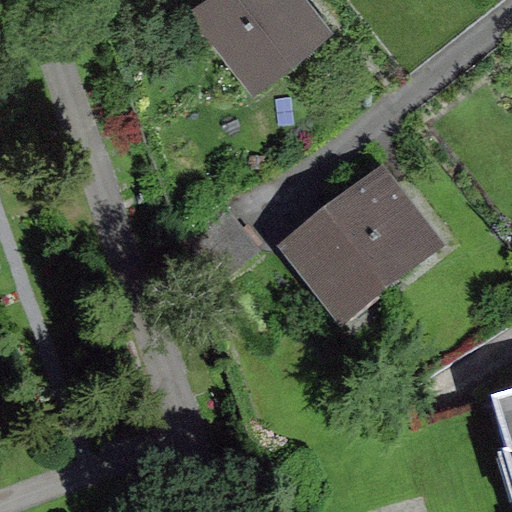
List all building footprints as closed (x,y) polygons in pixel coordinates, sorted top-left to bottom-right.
[(331,36),(303,0),(205,0),(191,11),(255,94),(331,36)] [(442,252),(380,176),(280,256),(342,332),(442,252)] [(242,231),(224,210),(188,240),(206,262),(242,231)] [(261,253),(242,231),(206,262),(225,284),(261,253)] [(511,401),(492,407),(511,476),(511,401)]
